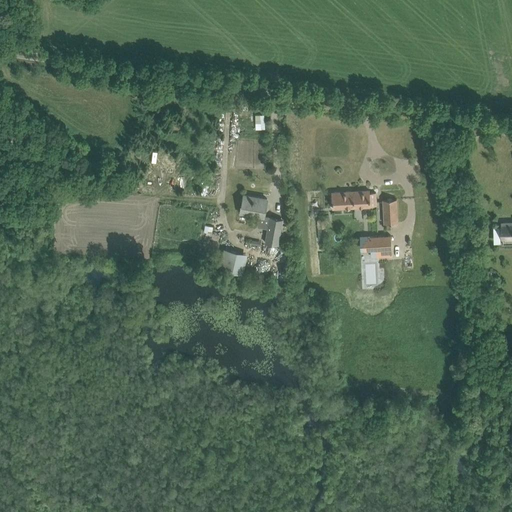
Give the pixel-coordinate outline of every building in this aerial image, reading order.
[(266,114),(256,114),(256,129),(266,128),(266,114)] [(376,192),(370,193),(370,190),(331,192),(332,208),(376,205),(376,192)] [(240,212),(259,216),(257,227),(268,229),(266,242),(278,244),(282,219),(270,217),(270,218),(264,217),(266,208),(265,208),(267,198),(244,194),(242,204),(241,204),(240,212)] [(396,199),(383,199),(384,223),(398,223),(396,199)] [(511,223),(502,223),(502,233),(503,242),(511,242),(511,223)] [(205,225),(204,232),(206,232),(211,233),(213,226),(205,225)] [(391,234),(367,235),(368,250),(376,250),(376,255),(392,255),(391,234)] [(224,248),(219,268),(241,272),(245,253),(224,248)]
